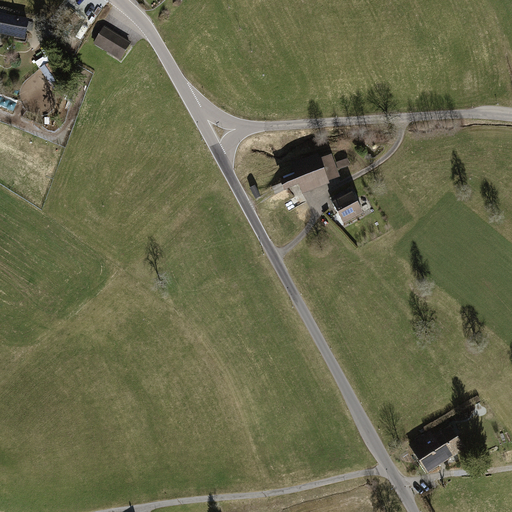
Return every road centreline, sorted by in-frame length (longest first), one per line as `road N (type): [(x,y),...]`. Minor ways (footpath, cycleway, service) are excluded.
road 1 (tertiary): [(223,161),(413,511)]
road 2 (track): [(112,511),(390,470)]
road 3 (unclassified): [(511,116),(253,127)]
road 4 (tertiary): [(118,0),(143,22),(192,104)]
